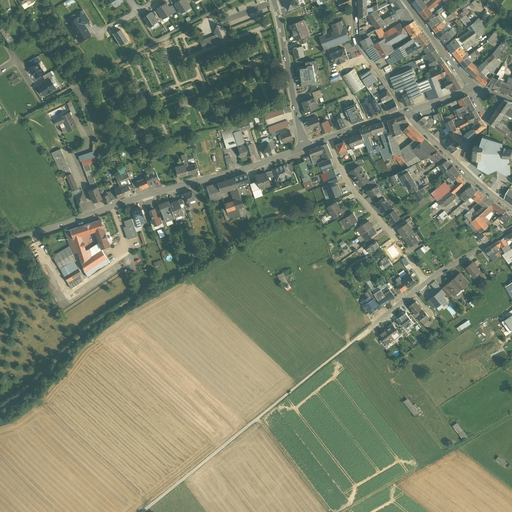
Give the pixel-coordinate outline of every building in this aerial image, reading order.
[(179,0),(174,4),(180,14),(185,11),(179,0)] [(185,0),(179,0),(185,11),(190,7),(185,0)] [(287,0),(284,1),(286,4),(288,10),(301,4),(299,0),(287,0)] [(400,0),(397,0),(395,1),(397,5),(391,8),(395,14),(396,15),(398,13),(401,12),(407,10),(400,0)] [(423,1),(422,0),(415,0),(412,3),(419,12),(426,6),(427,6),(423,1)] [(450,0),(447,3),(443,6),(445,9),(445,8),(446,7),(447,7),(448,9),(454,3),(450,0)] [(173,13),(166,3),(161,6),(167,16),(173,13)] [(367,5),(359,7),(359,19),(367,15),(368,14),(367,5)] [(167,16),(161,6),(156,9),(162,19),(167,16)] [(426,6),(419,12),(426,21),(433,15),(429,9),(426,6)] [(443,6),(434,14),(437,18),(440,15),(446,10),(445,9),(443,6)] [(407,10),(401,12),(403,17),(401,18),(403,23),(400,24),(401,25),(402,28),(403,27),(405,26),(414,21),(407,10)] [(368,14),(367,15),(373,23),(380,17),(376,11),(374,11),(368,14)] [(448,17),(450,20),(457,14),(455,11),(448,17)] [(78,17),(83,25),(90,21),(85,14),(82,15),(80,12),(76,14),(78,17)] [(151,12),(146,15),(147,16),(144,18),(150,27),(153,25),(153,24),(157,21),(156,21),(151,13),(151,12)] [(437,18),(434,14),(433,15),(426,21),(433,29),(442,22),(444,20),(442,18),(439,21),(437,18)] [(394,15),(383,21),(385,25),(386,26),(388,25),(397,20),(394,15)] [(471,22),(465,15),(461,19),(466,26),(471,22)] [(83,25),(78,17),(72,21),(74,24),(69,27),(79,41),(89,35),(83,25)] [(380,17),(373,23),(378,29),(380,28),(385,25),(383,21),(380,17)] [(482,24),(478,19),(474,23),(468,27),(471,32),(482,24)] [(303,20),(290,26),(296,39),(297,39),(309,34),(303,20)] [(334,31),(331,32),(333,36),(326,39),(324,34),(319,36),(324,50),(346,41),(344,37),(347,36),(341,21),(331,24),(334,31)] [(414,21),(405,26),(409,32),(413,38),(422,32),(414,21)] [(445,25),(442,22),(433,29),(436,33),(445,25)] [(394,28),(387,32),(389,36),(392,34),(402,28),(401,25),(400,24),(394,28)] [(482,24),(475,29),(480,36),(482,34),(486,29),(482,24)] [(445,25),(436,33),(440,37),(448,29),(445,25)] [(225,29),(218,26),(217,26),(214,34),(214,33),(214,34),(215,35),(200,41),(203,48),(219,41),(220,43),(220,42),(226,40),(227,40),(224,33),(225,29)] [(11,40),(3,27),(0,29),(0,30),(8,42),(11,40)] [(402,28),(392,34),(395,40),(407,33),(403,27),(402,28)] [(382,30),(380,28),(378,29),(376,30),(381,40),(385,38),(389,36),(387,32),(384,33),(382,30)] [(112,34),(119,45),(124,42),(127,40),(125,38),(120,29),(112,34)] [(448,29),(440,37),(445,43),(453,36),(448,29)] [(475,29),(461,39),(462,41),(464,44),(475,37),(476,39),(480,36),(475,29)] [(495,31),(487,40),(488,42),(492,45),(497,37),(495,35),(497,33),(495,31)] [(404,44),(402,45),(404,49),(416,41),(418,41),(422,46),(430,42),(422,32),(413,38),(404,44)] [(309,34),(297,39),(298,42),(300,41),(306,39),(310,37),(309,34)] [(389,36),(385,38),(388,45),(395,40),(392,34),(389,36)] [(132,42),(128,36),(125,38),(127,40),(124,42),(126,46),(132,42)] [(365,39),(361,41),(365,49),(374,45),(370,37),(370,36),(365,39)] [(464,44),(463,45),(465,49),(477,40),(476,39),(475,37),(464,44)] [(374,45),(381,58),(389,53),(392,51),(388,45),(385,38),(374,45)] [(459,47),(454,40),(447,45),(452,52),(459,47)] [(417,49),(419,52),(424,49),(426,52),(433,47),(430,42),(422,46),(419,48),(417,49)] [(502,42),(497,49),(503,53),(503,54),(508,47),(502,42)] [(381,58),(374,45),(365,49),(375,62),(381,58)] [(402,45),(399,47),(395,49),(401,59),(407,55),(406,52),(404,49),(402,45)] [(297,47),(293,48),(295,58),(304,56),(302,46),(297,47)] [(459,47),(452,52),(460,62),(466,58),(464,54),(465,53),(460,46),(459,47)] [(345,48),(339,51),(339,50),(336,51),(336,52),(330,54),(334,65),(349,60),(345,48)] [(472,53),(471,54),(474,58),(482,52),(479,48),(477,49),(472,53)] [(392,51),(389,53),(392,58),(393,57),(396,61),(401,59),(395,49),(392,51)] [(497,49),(492,54),(496,57),(498,59),(503,53),(497,49)] [(435,50),(427,55),(429,58),(430,60),(438,55),(435,50)] [(492,54),(479,66),(480,66),(483,69),(485,66),(489,63),(496,57),(492,54)] [(37,57),(29,62),(32,67),(38,63),(38,64),(40,62),(37,57)] [(389,65),(396,61),(393,57),(392,58),(391,57),(387,60),(389,65)] [(466,58),(460,62),(465,68),(471,63),(470,61),(467,57),(466,58)] [(496,57),(489,63),(485,66),(489,70),(494,75),(502,62),(498,59),(496,57)] [(441,58),(431,63),(429,64),(430,67),(438,63),(439,65),(444,62),(441,58)] [(298,68),(302,87),(319,84),(315,61),(306,62),(306,66),(298,68)] [(444,62),(439,65),(441,67),(436,70),(438,74),(443,72),(444,72),(447,76),(452,73),(444,62)] [(32,67),(30,68),(32,72),(31,72),(33,75),(33,74),(35,78),(43,73),(41,69),(42,69),(40,66),(40,67),(38,64),(38,63),(32,67)] [(477,68),(471,63),(465,68),(475,77),(483,69),(480,66),(477,68)] [(483,69),(475,77),(482,83),(487,86),(491,80),(488,78),(486,76),(487,75),(486,74),(489,70),(485,66),(483,69)] [(354,69),(342,77),(353,94),(365,86),(354,69)] [(372,69),(360,76),(367,87),(379,79),(372,69)] [(413,69),(390,79),(397,94),(406,90),(410,98),(421,92),(413,69)] [(436,70),(427,73),(429,78),(435,75),(438,74),(436,70)] [(50,72),(43,76),(46,81),(49,79),(50,80),(53,79),(51,77),(53,76),(50,72)] [(16,73),(9,78),(13,85),(20,80),(18,77),(16,73)] [(447,76),(446,76),(449,80),(444,83),(447,88),(447,89),(453,86),(458,83),(454,77),(452,73),(447,76)] [(429,78),(428,78),(430,84),(437,81),(436,78),(435,75),(429,78)] [(428,78),(418,82),(420,88),(430,84),(428,78)] [(492,78),(491,80),(487,86),(493,88),(497,81),(497,80),(492,78)] [(46,81),(38,86),(43,95),(55,88),(50,80),(49,79),(46,81)] [(511,79),(510,79),(508,85),(501,83),(499,90),(510,94),(511,89),(511,88),(511,79)] [(497,81),(493,88),(499,90),(501,83),(497,81)] [(372,83),(367,87),(372,94),(377,91),(372,83)] [(439,85),(431,88),(435,98),(443,95),(441,91),(439,85)] [(453,86),(447,89),(447,88),(441,91),(443,95),(454,91),(453,86)] [(431,89),(427,90),(426,91),(430,100),(435,98),(431,88),(431,89)] [(382,93),(379,95),(380,97),(383,101),(385,99),(391,96),(387,90),(382,93)] [(403,98),(401,99),(405,106),(408,104),(409,105),(412,104),(408,95),(403,98)] [(468,96),(458,100),(460,103),(461,107),(472,103),(468,96)] [(314,98),(302,102),(306,112),(318,107),(314,98)] [(376,100),(376,99),(370,102),(370,103),(375,112),(381,109),(378,103),(376,100)] [(504,100),(496,111),(504,115),(504,114),(508,109),(511,103),(504,100)] [(395,102),(385,106),(386,108),(388,113),(398,108),(395,102)] [(365,106),(364,106),(368,113),(369,116),(375,113),(375,112),(370,103),(365,106)] [(475,109),(472,103),(461,107),(458,109),(460,113),(467,109),(469,112),(475,109)] [(356,104),(345,109),(351,124),(363,119),(360,112),(359,112),(356,104)] [(263,115),(265,120),(285,114),(283,109),(263,115)] [(471,115),(466,118),(469,123),(474,121),(480,118),(475,109),(469,112),(471,115)] [(496,111),(488,122),(495,128),(498,124),(504,115),(496,111)] [(439,121),(443,119),(440,113),(437,114),(438,117),(434,119),(435,124),(436,124),(435,121),(439,119),(439,121)] [(62,131),(62,132),(62,133),(63,133),(63,134),(76,128),(75,125),(73,120),(72,120),(69,114),(55,121),(57,126),(63,123),(66,128),(62,131)] [(320,123),(317,116),(308,120),(312,129),(314,128),(315,131),(318,132),(320,131),(321,134),(331,129),(330,128),(328,121),(327,120),(320,123)] [(404,116),(396,119),(388,121),(390,129),(398,127),(397,124),(402,123),(407,121),(404,116)] [(427,122),(423,117),(418,122),(422,126),(427,122)] [(336,121),(335,121),(336,125),(338,129),(345,126),(342,118),(336,121)] [(466,118),(454,124),(456,130),(457,129),(469,123),(466,118)] [(248,120),(233,126),(234,126),(236,132),(240,130),(240,132),(251,128),(248,120)] [(454,124),(452,120),(445,123),(447,129),(443,131),(446,136),(449,134),(456,130),(454,124)] [(476,124),(472,127),(473,129),(477,134),(486,127),(482,120),(476,124)] [(268,128),(270,133),(289,126),(287,121),(268,128)] [(382,123),(370,127),(373,134),(383,131),(386,130),(385,130),(382,123)] [(424,140),(409,125),(405,129),(405,130),(415,140),(420,144),(424,140)] [(234,126),(221,130),(226,149),(237,145),(233,133),(236,132),(234,126)] [(370,127),(360,130),(361,135),(363,138),(367,137),(370,136),(373,135),(373,134),(370,127)] [(387,134),(388,137),(400,134),(398,127),(390,129),(391,132),(387,134)] [(457,129),(456,130),(449,134),(452,139),(455,143),(456,142),(462,137),(459,133),(457,129)] [(473,129),(467,134),(470,137),(472,138),(477,134),(473,129)] [(226,149),(221,130),(217,131),(223,150),(226,149)] [(236,132),(233,133),(237,145),(241,157),(246,156),(255,153),(252,144),(243,146),(242,143),(244,143),(240,132),(240,130),(236,132)] [(285,131),(280,133),(280,134),(284,142),(292,139),(289,130),(285,131)] [(438,132),(433,135),(439,140),(442,138),(438,132)] [(467,134),(463,137),(467,142),(471,139),(470,137),(467,134)] [(363,138),(361,135),(348,140),(350,146),(351,147),(364,142),(363,138)] [(476,156),(475,166),(487,174),(488,174),(489,174),(497,171),(506,177),(510,175),(510,165),(510,164),(509,164),(509,162),(509,158),(511,158),(511,159),(511,158),(511,157),(511,158),(511,157),(511,148),(511,149),(509,149),(509,148),(509,149),(506,149),(506,148),(506,147),(507,147),(507,146),(507,145),(506,145),(506,144),(488,139),(489,136),(486,135),(486,138),(482,137),(479,145),(479,146),(473,146),(473,156),(476,156)] [(462,137),(456,142),(459,145),(461,147),(467,142),(463,137),(462,137)] [(437,152),(424,140),(420,144),(417,147),(412,151),(416,156),(406,163),(406,164),(409,168),(430,156),(437,152)] [(397,148),(393,142),(391,141),(389,141),(390,142),(392,149),(393,153),(393,155),(398,154),(400,152),(399,152),(397,148)] [(263,143),(259,145),(262,153),(270,150),(268,142),(263,143)] [(343,142),(340,143),(340,144),(336,146),(339,153),(346,150),(343,142)] [(379,145),(378,146),(381,153),(392,149),(390,142),(385,143),(379,145)] [(417,147),(413,142),(409,146),(411,148),(412,151),(417,147)] [(327,144),(321,147),(324,154),(325,157),(331,155),(327,144)] [(453,144),(447,148),(452,154),(458,149),(456,147),(453,144)] [(409,146),(407,147),(399,152),(400,152),(398,154),(393,155),(393,159),(394,160),(396,159),(400,156),(411,148),(409,146)] [(321,147),(313,150),(315,156),(322,153),(322,155),(324,154),(321,147)] [(412,151),(411,148),(400,156),(406,163),(416,156),(412,151)] [(61,150),(52,154),(56,163),(65,159),(61,150)] [(443,158),(437,152),(430,156),(434,163),(443,158)] [(188,165),(185,154),(181,155),(182,160),(183,160),(187,175),(196,172),(195,168),(197,168),(196,165),(194,165),(194,164),(188,165)] [(331,155),(325,157),(325,158),(316,162),(312,163),(313,165),(320,162),(329,159),(332,158),(331,155)] [(400,156),(396,159),(402,167),(406,164),(406,163),(400,156)] [(56,163),(60,173),(64,171),(69,169),(65,159),(56,163)] [(332,167),(329,159),(320,162),(322,170),(330,167),(332,167)] [(175,166),(176,173),(177,177),(177,178),(187,175),(183,160),(182,160),(178,161),(180,165),(175,166)] [(452,166),(446,161),(439,166),(443,173),(444,173),(445,172),(452,166)] [(295,166),(295,167),(295,168),(298,175),(308,171),(306,165),(305,163),(304,163),(295,166)] [(287,165),(272,170),(272,171),(274,177),(276,180),(275,181),(276,184),(277,184),(281,183),(281,180),(291,177),(290,174),(287,166),(287,165)] [(460,175),(452,166),(445,172),(453,180),(456,178),(460,175)] [(359,167),(350,172),(355,179),(363,174),(359,167)] [(155,170),(149,173),(154,182),(159,180),(155,170)] [(331,171),(326,173),(329,182),(336,179),(337,179),(334,170),(331,171)] [(411,176),(408,171),(401,175),(404,180),(411,176)] [(120,176),(116,178),(118,184),(120,183),(130,178),(128,175),(127,173),(125,174),(120,176)] [(149,173),(144,175),(145,178),(148,185),(154,182),(149,173)] [(92,174),(87,176),(90,184),(96,182),(92,174)] [(247,174),(233,179),(236,186),(241,184),(249,182),(247,174)] [(265,174),(258,176),(258,175),(255,176),(257,182),(259,187),(260,189),(270,186),(267,179),(265,174)] [(363,174),(355,179),(359,187),(368,182),(363,174)] [(467,182),(460,175),(456,178),(462,185),(467,182)] [(415,185),(411,176),(404,180),(408,188),(411,187),(415,185)] [(145,178),(135,182),(137,188),(139,187),(140,189),(149,186),(148,185),(145,178)] [(462,185),(456,178),(453,180),(451,182),(452,183),(448,186),(451,190),(454,193),(462,185)] [(233,179),(220,183),(223,192),(237,188),(236,186),(233,179)] [(78,189),(74,180),(69,182),(73,191),(76,190),(78,189)] [(257,182),(250,184),(251,186),(251,187),(252,190),(259,187),(257,182)] [(448,186),(447,185),(445,182),(432,193),(438,201),(444,195),(451,190),(448,186)] [(217,183),(206,187),(211,202),(222,199),(222,198),(220,193),(217,183)] [(241,184),(236,186),(237,188),(240,197),(243,196),(245,195),(241,184)] [(120,188),(124,196),(131,193),(127,185),(122,187),(120,188)] [(476,192),(471,185),(464,190),(465,191),(460,195),(465,201),(470,197),(476,192)] [(330,188),(326,190),(328,194),(330,194),(331,198),(341,195),(339,191),(337,186),(338,186),(330,188)] [(378,186),(374,188),(374,187),(369,189),(370,190),(367,192),(369,197),(379,193),(381,192),(378,186)] [(97,187),(89,191),(93,202),(102,199),(101,197),(99,192),(98,188),(97,187)] [(259,187),(252,190),(253,194),(255,199),(263,196),(260,189),(259,187)] [(120,188),(114,191),(118,199),(124,196),(120,188)] [(511,205),(511,191),(509,189),(506,194),(503,199),(511,205)] [(423,198),(419,190),(415,193),(413,194),(418,202),(423,198)] [(451,190),(444,195),(450,202),(454,200),(456,196),(454,193),(451,190)] [(192,191),(183,194),(186,202),(190,201),(194,200),(194,197),(193,194),(192,191)] [(484,196),(477,191),(476,192),(470,197),(474,200),(478,203),(479,203),(484,196)] [(78,194),(74,195),(78,205),(86,202),(82,192),(78,194)] [(379,193),(372,196),(376,202),(383,198),(379,193)] [(104,196),(101,197),(102,199),(104,204),(111,202),(108,194),(104,196)] [(450,202),(444,195),(438,201),(443,207),(446,206),(450,202)] [(251,218),(243,196),(240,197),(241,199),(244,207),(246,215),(249,220),(252,219),(252,218),(251,218)] [(493,203),(484,196),(479,203),(483,207),(477,213),(478,214),(479,215),(488,206),(493,203)] [(474,200),(470,197),(465,201),(464,202),(467,205),(474,200)] [(376,202),(376,203),(378,206),(377,207),(378,208),(379,208),(382,212),(389,207),(386,202),(383,198),(376,202)] [(228,203),(224,204),(227,212),(244,207),(241,199),(228,203)] [(168,201),(159,205),(162,211),(161,211),(163,216),(165,221),(174,217),(169,204),(168,201)] [(178,201),(176,202),(176,201),(169,204),(174,217),(177,216),(184,214),(180,205),(178,201)] [(464,202),(456,209),(460,213),(462,212),(464,215),(467,212),(464,208),(467,205),(464,202)] [(340,210),(336,203),(327,208),(333,219),(344,212),(341,209),(340,210)] [(503,210),(493,203),(488,206),(494,210),(498,214),(503,210)] [(494,210),(488,206),(479,215),(483,219),(491,211),(492,212),(494,210)] [(244,207),(227,212),(229,220),(246,215),(244,207)] [(140,208),(132,210),(134,218),(134,219),(135,218),(138,217),(143,216),(141,211),(140,208)] [(157,218),(154,210),(149,212),(150,212),(153,221),(154,226),(159,224),(157,218)] [(387,216),(392,223),(399,218),(394,211),(391,213),(387,216)] [(448,216),(444,211),(439,216),(442,221),(448,216)] [(475,218),(469,211),(464,215),(471,222),(475,218)] [(501,216),(499,217),(505,224),(511,219),(505,212),(501,216)] [(353,214),(341,221),(345,228),(357,221),(353,214)] [(483,219),(479,215),(477,216),(471,222),(476,228),(478,229),(480,232),(481,232),(481,233),(482,232),(484,230),(489,226),(486,223),(483,219)] [(496,219),(491,224),(494,228),(497,227),(500,225),(496,219)] [(106,239),(103,230),(100,220),(85,225),(88,233),(95,231),(99,243),(101,249),(108,246),(106,239)] [(368,221),(357,229),(361,235),(373,227),(368,221)] [(413,232),(407,223),(398,230),(404,239),(412,233),(413,232)] [(127,227),(124,228),(128,239),(137,236),(133,224),(127,227)] [(92,257),(89,249),(85,251),(83,245),(80,235),(84,235),(81,227),(70,230),(77,252),(81,264),(92,257)] [(373,227),(361,235),(364,239),(365,240),(376,232),(373,227)] [(501,234),(497,227),(494,228),(494,229),(487,233),(484,230),(482,232),(489,240),(490,241),(496,237),(501,234)] [(77,252),(70,230),(66,232),(71,250),(73,254),(77,252)] [(489,240),(482,232),(481,233),(481,232),(479,233),(478,235),(481,238),(485,243),(489,240)] [(412,233),(404,239),(410,247),(418,242),(412,233)] [(500,240),(498,241),(495,243),(498,247),(500,245),(501,248),(504,246),(507,245),(506,242),(504,238),(500,240)] [(376,241),(366,248),(370,254),(380,247),(376,241)] [(101,249),(99,243),(89,249),(92,257),(101,250),(101,249)] [(399,254),(393,245),(387,250),(392,258),(399,254)] [(425,246),(416,252),(419,256),(423,253),(424,254),(430,250),(427,247),(426,248),(425,246)] [(69,247),(53,255),(60,268),(73,261),(71,256),(73,254),(71,250),(69,247)] [(490,247),(485,250),(489,255),(493,252),(493,251),(490,247)] [(504,254),(502,255),(510,266),(511,264),(511,248),(511,249),(510,250),(504,254)] [(92,257),(81,264),(84,272),(89,269),(93,267),(106,258),(101,250),(92,257)] [(453,256),(448,250),(444,254),(448,259),(453,256)] [(383,264),(386,268),(391,264),(386,257),(383,259),(385,263),(383,264)] [(106,258),(93,267),(97,272),(110,263),(106,258)] [(78,268),(73,261),(60,268),(64,276),(78,268)] [(473,264),(473,263),(470,266),(469,265),(466,268),(473,276),(476,273),(478,275),(480,273),(477,269),(473,264)] [(78,268),(64,276),(67,282),(79,275),(81,274),(78,268)] [(89,269),(84,272),(88,278),(92,275),(89,269)] [(405,275),(401,278),(403,281),(408,287),(415,282),(408,272),(405,275)] [(283,273),(277,276),(283,287),(288,285),(283,273)] [(466,280),(460,273),(458,275),(464,282),(466,280)] [(79,275),(67,282),(71,288),(83,282),(79,275)] [(458,275),(453,280),(460,288),(466,284),(464,282),(458,275)] [(453,280),(447,285),(453,292),(451,294),(452,295),(455,293),(460,288),(453,280)] [(403,281),(399,283),(398,282),(396,284),(398,287),(402,292),(408,287),(403,281)] [(453,292),(447,285),(445,287),(451,294),(453,292)] [(398,287),(394,290),(397,295),(402,292),(398,287)] [(451,294),(445,287),(442,290),(446,295),(447,297),(451,294)] [(389,288),(383,292),(389,302),(392,300),(389,296),(389,295),(388,293),(391,291),(390,290),(389,288)] [(394,290),(393,288),(390,290),(391,291),(388,293),(389,295),(389,296),(392,300),(397,295),(394,290)] [(371,289),(366,293),(369,298),(368,298),(370,302),(374,299),(376,297),(374,294),(371,289)] [(383,292),(381,289),(374,294),(380,303),(382,306),(386,304),(389,302),(383,292)] [(443,297),(439,292),(430,300),(435,307),(436,308),(441,304),(444,307),(449,303),(443,297)] [(370,302),(368,298),(361,303),(367,311),(368,311),(370,314),(374,311),(372,308),(375,306),(377,304),(374,299),(370,302)] [(435,307),(430,300),(427,302),(433,309),(435,307)] [(422,309),(416,302),(409,307),(414,313),(415,315),(418,312),(422,309)] [(425,313),(421,316),(418,312),(415,315),(419,320),(423,325),(430,319),(425,313)] [(406,313),(397,320),(400,324),(400,325),(401,325),(402,327),(400,329),(402,332),(404,330),(410,325),(411,326),(414,324),(413,322),(408,316),(406,313)] [(511,333),(511,314),(501,322),(510,335),(511,333)] [(461,331),(472,324),(469,321),(459,327),(461,331)] [(396,329),(393,325),(386,330),(394,339),(400,334),(397,330),(397,329),(396,329)] [(394,339),(386,330),(380,335),(383,339),(387,344),(388,344),(394,339)] [(383,339),(379,342),(385,349),(389,346),(388,344),(387,344),(383,339)] [(416,416),(420,413),(409,398),(404,402),(416,416)] [(458,423),(453,426),(464,439),(468,436),(458,423)] [(496,461),(508,468),(510,463),(499,457),(496,461)]
